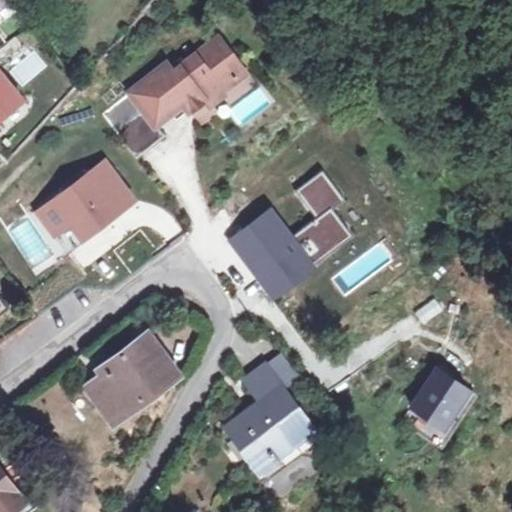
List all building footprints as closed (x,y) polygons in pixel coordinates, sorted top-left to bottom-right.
[(151,126),(172,110),(169,106),(176,100),(179,105),(185,112),(200,101),(205,107),(221,96),(219,92),(236,80),(222,61),(228,56),(216,40),(170,74),(164,65),(127,93),(151,126)] [(242,75),(228,56),(222,61),(236,80),(242,75)] [(0,71),(0,114),(21,98),(0,71)] [(260,83),(224,109),(236,126),(272,100),(260,83)] [(169,106),(172,110),(179,105),(176,100),(169,106)] [(106,201),(82,170),(48,195),(74,226),(106,201)] [(291,235),(265,206),(224,235),(270,293),(344,232),(329,210),(339,198),(315,170),(297,184),(311,217),(291,235)] [(337,293),(389,255),(377,238),(325,276),(337,293)] [(171,377),(141,336),(111,360),(114,365),(85,388),(99,405),(105,400),(119,416),(171,377)] [(280,365),(265,376),(282,401),(297,390),(280,365)] [(459,368),(447,385),(464,396),(469,375),(459,368)] [(261,415),(244,426),(239,420),(223,433),(254,477),(282,458),(286,463),(312,445),(282,401),(265,376),(244,390),(261,415)] [(447,385),(420,425),(453,448),(480,408),(464,396),(447,385)] [(480,408),(453,448),(420,425),(409,440),(450,469),(488,414),(480,408)] [(0,507),(15,496),(0,474),(0,507)]
